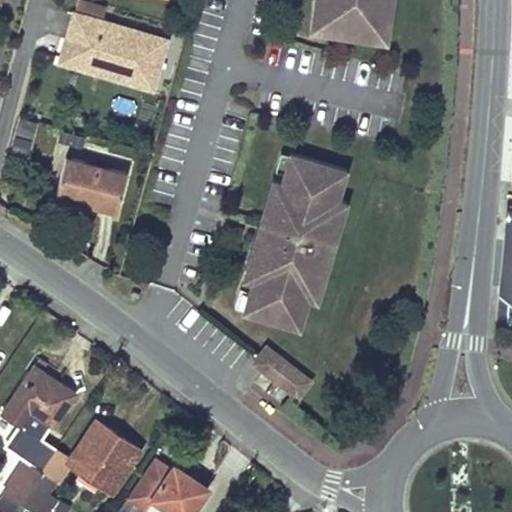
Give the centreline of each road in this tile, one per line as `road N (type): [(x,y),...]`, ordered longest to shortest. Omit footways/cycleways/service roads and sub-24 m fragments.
road 1 (residential): [(387,499),(329,483),(283,454),(66,277),(0,237)]
road 2 (tertiary): [(491,0),(485,189),(463,340),(467,420)]
road 3 (unknown): [(0,151),(37,0)]
road 4 (tertiary): [(467,420),(415,440),(395,466),(387,499)]
